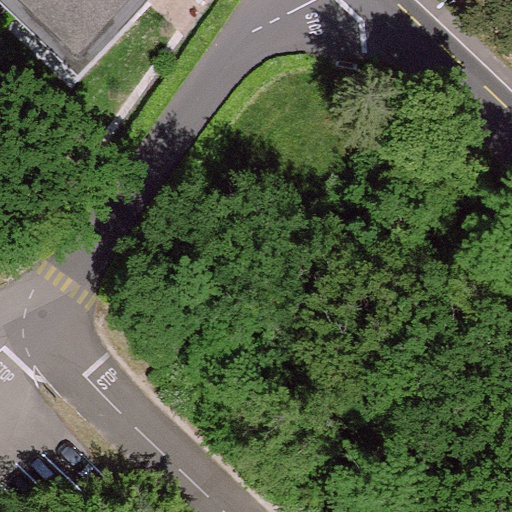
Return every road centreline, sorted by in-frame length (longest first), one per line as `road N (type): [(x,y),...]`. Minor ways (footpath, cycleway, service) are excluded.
road 1 (unclassified): [(315,0),(230,51),(51,296),(43,330),(226,511)]
road 2 (tertiary): [(374,0),(511,129)]
